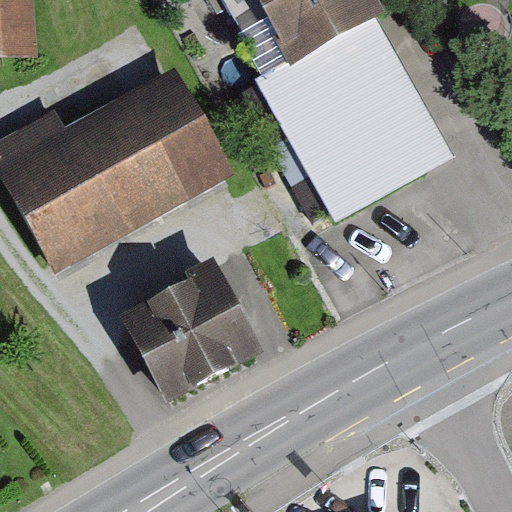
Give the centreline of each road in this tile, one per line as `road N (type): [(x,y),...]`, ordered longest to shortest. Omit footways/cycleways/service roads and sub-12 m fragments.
road 1 (track): [(0,219),(39,282),(194,479)]
road 2 (secondary): [(421,347),(141,511)]
road 3 (residential): [(502,511),(421,347)]
